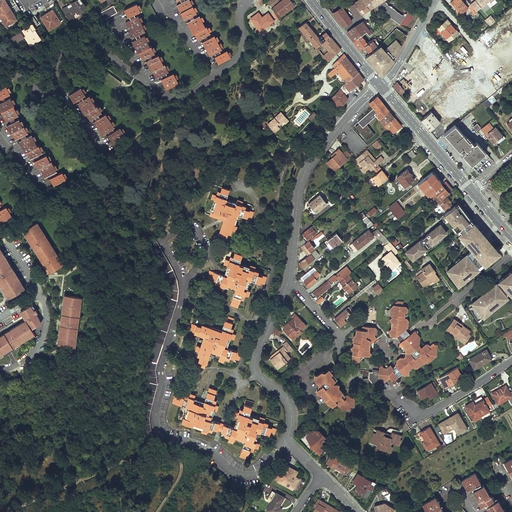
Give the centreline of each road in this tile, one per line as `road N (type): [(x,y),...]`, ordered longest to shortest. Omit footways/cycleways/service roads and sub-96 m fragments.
road 1 (residential): [(248,0),(240,16),(242,53),(184,96),(167,94),(93,45),(60,63),(61,96),(39,91),(22,73),(0,80)]
road 2 (residential): [(287,437),(252,476),(162,434),(153,418),(183,275)]
road 3 (residential): [(511,359),(417,414),(394,396),(361,392),(325,320)]
road 4 (residential): [(289,278),(308,164),(380,85)]
road 5 (residential): [(287,437),(286,399),(254,363),(289,278)]
road 6 (secondary): [(380,85),(472,191)]
